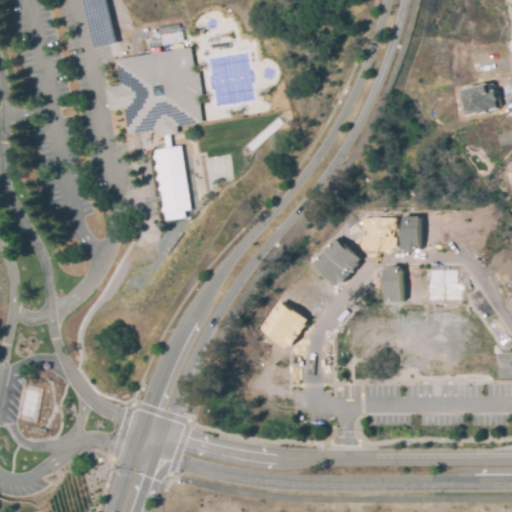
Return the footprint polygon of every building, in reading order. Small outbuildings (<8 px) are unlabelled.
[(182,30),(183,41),(160,45),(158,34),(182,30)] [(113,56),(193,45),(203,124),(133,138),(131,138),(113,56)] [(486,86),(488,93),(494,92),(496,100),(495,100),(497,107),(488,110),(488,111),(481,113),(481,111),(469,114),(463,92),(486,86)] [(154,148),(180,144),(191,207),(165,212),(154,148)] [(420,216),(402,216),(402,251),(419,251),(420,216)] [(396,249),(395,217),(361,218),(362,250),(396,249)] [(356,260),(338,281),(331,275),(329,277),(314,264),(336,239),(351,252),(350,254),(356,260)] [(401,299),(384,299),(384,278),(388,278),(388,270),(401,270),(401,299)] [(455,270),(455,279),(458,279),(458,299),(425,299),(425,279),(428,279),(428,270),(455,270)]
